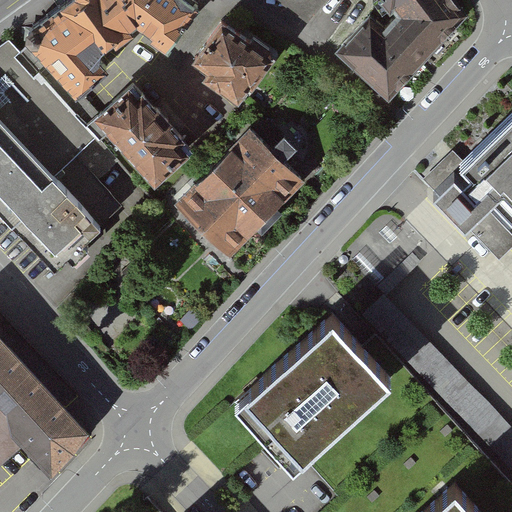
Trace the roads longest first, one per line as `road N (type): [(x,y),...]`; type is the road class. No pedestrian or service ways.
road 1 (residential): [(138,431),(511,35)]
road 2 (tertiary): [(0,286),(138,431)]
